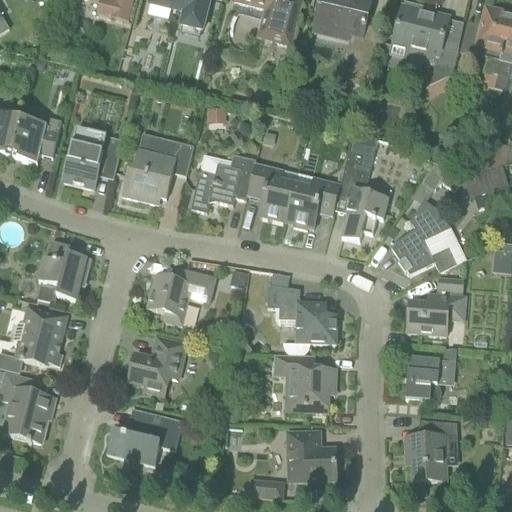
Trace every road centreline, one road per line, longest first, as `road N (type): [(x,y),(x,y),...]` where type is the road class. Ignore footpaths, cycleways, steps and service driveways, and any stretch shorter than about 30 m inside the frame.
road 1 (residential): [(368,511),(371,311),(354,282),(320,269),(123,237)]
road 2 (residential): [(64,505),(123,237)]
road 3 (residential): [(123,237),(0,201)]
